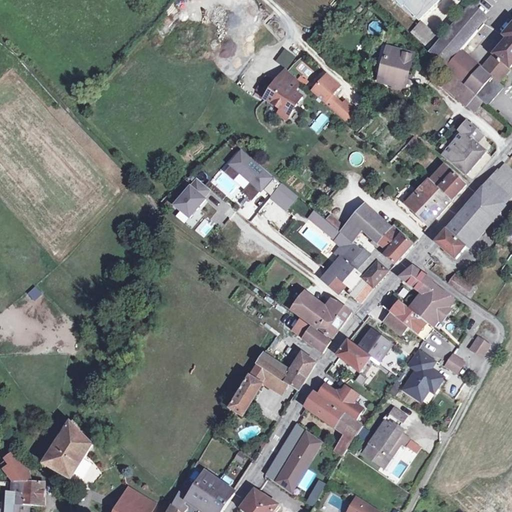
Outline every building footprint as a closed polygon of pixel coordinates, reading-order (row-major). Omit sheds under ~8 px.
[(426,0),(400,0),(399,2),(416,17),(430,3),(426,0)] [(461,50),(478,30),(489,17),(472,2),(430,52),(429,53),(444,65),(446,67),(461,50)] [(436,38),(420,24),(411,33),(427,47),(436,38)] [(475,94),(483,101),(488,105),(504,87),(499,82),(511,66),(511,26),(504,36),(508,39),(483,69),(468,56),(461,50),(446,67),(446,68),(449,71),(475,94)] [(389,49),(386,60),(390,61),(384,82),(395,85),(394,87),(403,90),(413,55),(389,49)] [(380,81),(384,82),(390,61),(386,60),(380,81)] [(293,93),(302,83),(286,69),(276,80),(293,93)] [(467,104),(475,94),(449,71),(439,83),(465,106),(467,104)] [(329,76),(313,93),(349,125),(360,114),(346,102),(343,105),(333,96),(341,87),(329,76)] [(293,93),(276,80),(263,96),(279,109),(276,113),(283,119),(300,98),(293,93)] [(483,101),(475,94),(467,104),(474,111),(483,101)] [(444,155),(467,175),(486,153),(478,146),(486,137),(467,122),(460,131),(463,133),(444,155)] [(408,143),(414,148),(420,142),(414,136),(408,143)] [(230,167),(225,172),(233,179),(239,172),(252,183),(244,192),(251,198),(259,189),(262,191),(273,178),(240,150),(227,165),(230,167)] [(352,165),(363,163),(361,152),(350,155),(352,165)] [(467,185),(446,165),(431,180),(452,201),(467,185)] [(511,176),(502,168),(484,189),(503,205),(511,194),(511,176)] [(198,179),(176,205),(190,218),(206,199),(204,198),(210,190),(198,179)] [(429,181),(415,196),(407,203),(406,204),(429,226),(451,202),(430,182),(429,181)] [(296,197),(281,185),(271,198),(286,210),(296,197)] [(503,205),(484,189),(437,244),(439,245),(457,259),(503,205)] [(407,203),(415,196),(411,192),(403,200),(407,203)] [(380,243),(389,232),(364,208),(352,221),(352,222),(345,229),(342,233),(351,241),(352,242),(358,236),(363,230),(374,240),(379,244),(380,243)] [(338,235),(340,232),(331,225),(326,222),(315,213),(310,219),(335,238),(338,235)] [(330,216),(326,222),(331,225),(335,220),(330,216)] [(335,220),(331,225),(340,232),(342,233),(345,229),(335,220)] [(379,244),(374,240),(372,243),(386,255),(386,256),(396,265),(413,245),(402,236),(404,234),(402,233),(394,226),(389,232),(380,243),(379,244)] [(342,233),(340,232),(338,235),(348,245),(351,241),(342,233)] [(369,245),(358,236),(352,242),(363,251),(364,250),(369,245)] [(349,266),(363,251),(352,242),(351,241),(348,245),(339,256),(341,258),(323,280),(331,287),(340,276),(348,283),(351,285),(359,274),(349,266)] [(349,266),(359,274),(366,280),(380,264),(364,250),(363,251),(349,266)] [(380,264),(366,280),(373,287),(374,288),(389,272),(380,264)] [(411,311),(436,331),(456,301),(432,284),(433,282),(429,279),(422,275),(413,267),(401,278),(420,292),(418,295),(421,298),(411,311)] [(361,303),(373,287),(366,280),(359,274),(351,285),(354,287),(349,292),(353,295),(352,295),(361,303)] [(340,276),(331,287),(339,293),(348,283),(340,276)] [(466,286),(468,284),(458,277),(452,286),(467,296),(471,289),(466,286)] [(35,286),(27,293),(33,301),(42,294),(35,286)] [(331,314),(326,310),(304,294),(293,310),(314,325),(320,330),(334,339),(353,313),(339,303),(332,300),(330,304),(337,307),(331,314)] [(428,344),(436,331),(411,311),(403,304),(400,302),(398,300),(395,304),(400,307),(393,315),(408,328),(416,334),(428,344)] [(337,307),(330,304),(326,310),(331,314),(337,307)] [(402,337),(408,328),(393,315),(392,314),(385,323),(402,337)] [(376,327),(373,331),(384,339),(388,334),(376,327)] [(324,353),(332,342),(312,328),(304,339),(324,353)] [(384,339),(373,331),(372,331),(359,349),(349,342),(338,357),(361,374),(372,360),(379,365),(392,345),(384,339)] [(470,348),(482,356),(490,344),(478,336),(470,348)] [(404,390),(422,402),(429,391),(433,385),(437,389),(443,380),(432,373),(431,369),(436,362),(418,350),(407,365),(416,371),(404,390)] [(267,351),(258,364),(270,371),(275,374),(281,365),(273,361),(276,357),(267,351)] [(303,354),(294,370),(306,377),(315,364),(303,354)] [(445,366),(457,374),(464,362),(453,355),(445,366)] [(270,371),(258,364),(257,366),(250,376),(251,377),(231,408),(244,416),(264,384),(263,384),(263,383),(270,371)] [(292,373),(281,365),(275,374),(289,384),(298,390),(306,377),(294,370),(292,373)] [(275,374),(270,371),(263,383),(283,395),(289,384),(275,374)] [(434,394),(437,389),(433,385),(429,391),(434,394)] [(321,396),(325,399),(331,390),(327,387),(321,396)] [(325,399),(356,421),(363,410),(356,405),(356,401),(359,397),(346,388),(344,392),(336,393),(331,390),(325,399)] [(342,456),(364,427),(315,393),(306,408),(345,435),(334,451),(342,456)] [(396,406),(391,414),(400,420),(405,413),(396,406)] [(397,443),(403,433),(395,428),(400,420),(391,414),(364,455),(366,456),(363,460),(379,471),(382,467),(385,469),(391,459),(392,459),(401,445),(397,443)] [(93,445),(71,422),(45,464),(72,479),(93,445)] [(318,439),(298,426),(295,431),(304,436),(296,449),(287,443),(280,457),(287,461),(281,473),(271,467),(266,476),(280,484),(282,481),(292,487),(304,465),(318,439)] [(364,429),(358,437),(362,440),(368,432),(364,429)] [(295,431),(294,430),(287,443),(296,449),(304,436),(295,431)] [(412,439),(403,433),(397,443),(401,445),(405,448),(412,439)] [(304,465),(292,487),(282,481),(280,484),(293,491),(321,441),(318,439),(304,465)] [(26,482),(31,482),(27,471),(13,454),(6,459),(7,460),(10,464),(5,469),(14,482),(26,482)] [(273,464),(271,467),(281,473),(287,461),(280,457),(275,465),(273,464)] [(1,464),(5,469),(10,464),(7,460),(1,464)] [(179,493),(188,499),(205,474),(194,466),(179,493)] [(222,511),(235,493),(205,474),(188,499),(188,500),(190,501),(206,511),(222,511)] [(320,481),(313,492),(320,496),(326,485),(320,481)] [(25,511),(25,504),(26,482),(14,482),(14,493),(11,493),(8,504),(7,511),(20,511),(25,511)] [(31,482),(26,482),(25,504),(44,506),(44,482),(31,482)] [(128,488),(122,498),(144,511),(152,511),(157,505),(128,488)] [(255,491),(241,510),(244,511),(273,511),(278,505),(255,491)] [(309,499),(316,503),(320,496),(313,492),(309,499)] [(175,502),(181,507),(184,510),(190,501),(188,500),(188,499),(179,493),(175,502)] [(367,511),(371,506),(357,497),(348,511),(367,511)] [(144,511),(122,498),(114,511),(144,511)] [(314,507),(316,503),(309,499),(307,503),(314,507)] [(175,502),(172,506),(178,511),(181,507),(175,502)]
